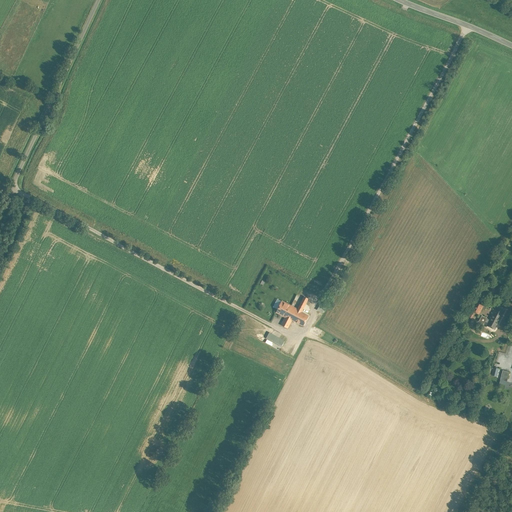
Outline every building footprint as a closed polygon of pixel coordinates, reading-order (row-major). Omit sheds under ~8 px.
[(297,309),(291,306),(286,316),(292,320),(296,322),(301,311),(301,312),(309,298),(304,296),(297,309)] [(484,304),(476,300),(471,310),(475,312),(479,314),(484,304)] [(291,306),(282,301),(277,312),(286,317),(286,316),(291,306)] [(327,305),(321,302),(317,310),(323,313),(327,305)] [(505,310),(496,306),(492,314),(501,318),(505,310)] [(471,310),(470,309),(466,317),(472,320),(475,312),(471,310)] [(301,312),(301,311),(296,322),(303,326),(309,316),(301,312)] [(501,318),(492,314),(489,319),(482,315),(479,321),(484,324),(486,321),(488,322),(487,325),(495,329),(501,318)] [(292,320),(286,316),(286,317),(282,324),(288,328),(292,320)] [(276,336),(269,332),(266,338),(273,342),(276,336)] [(290,336),(286,345),(290,347),(294,338),(290,336)] [(294,338),(290,347),(294,349),(298,340),(294,338)] [(509,372),(503,370),(500,379),(507,381),(509,372)]
